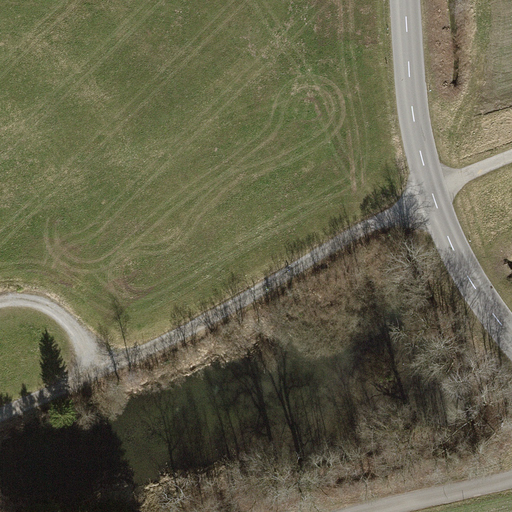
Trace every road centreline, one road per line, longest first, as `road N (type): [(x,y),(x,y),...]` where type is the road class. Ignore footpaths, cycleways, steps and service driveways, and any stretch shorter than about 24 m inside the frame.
road 1 (track): [(432,193),(158,345),(0,414)]
road 2 (tertiary): [(406,0),(413,108),(432,193),(465,272),(511,337)]
road 3 (track): [(99,372),(52,309),(0,302)]
